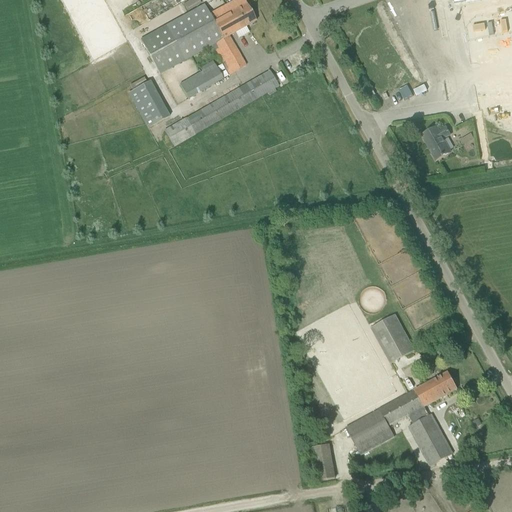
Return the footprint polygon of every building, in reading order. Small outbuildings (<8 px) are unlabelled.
[(196,7),(192,0),(191,0),(183,5),(187,12),(196,7)] [(228,37),(256,22),(246,5),(214,23),(223,40),(228,37)] [(223,40),(214,23),(204,6),(165,27),(140,41),(159,76),(184,62),(212,46),(223,40)] [(228,37),(223,40),(212,46),(229,76),(245,67),(228,37)] [(414,55),(429,86),(452,75),(437,44),(414,55)] [(511,50),(477,56),(491,135),(511,131),(511,50)] [(276,93),(274,90),(278,88),(269,72),(268,72),(267,72),(268,73),(164,132),(173,148),(195,136),(267,94),(269,97),(276,93)] [(132,92),(146,84),(144,79),(129,87),(132,92)] [(127,94),(147,131),(170,119),(150,82),(146,84),(132,92),(127,94)] [(436,128),(422,136),(436,162),(450,154),(442,140),(450,136),(446,129),(438,133),(436,128)] [(395,316),(386,321),(370,330),(390,366),(414,352),(395,316)] [(424,408),(457,390),(448,374),(345,429),(358,451),(361,457),(395,439),(392,433),(389,427),(408,417),(413,426),(409,428),(430,467),(452,456),(431,416),(429,417),(424,408)] [(482,426),(478,420),(472,423),(476,429),(482,426)] [(312,450),(318,483),(336,480),(330,446),(312,450)]
